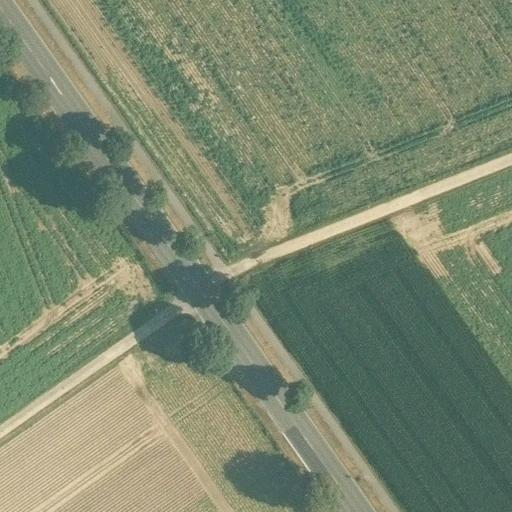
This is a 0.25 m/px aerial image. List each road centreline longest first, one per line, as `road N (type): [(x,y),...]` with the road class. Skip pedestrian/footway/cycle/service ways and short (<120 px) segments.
road 1 (primary): [(0,8),(365,511)]
road 2 (track): [(511,158),(224,272),(0,432)]
